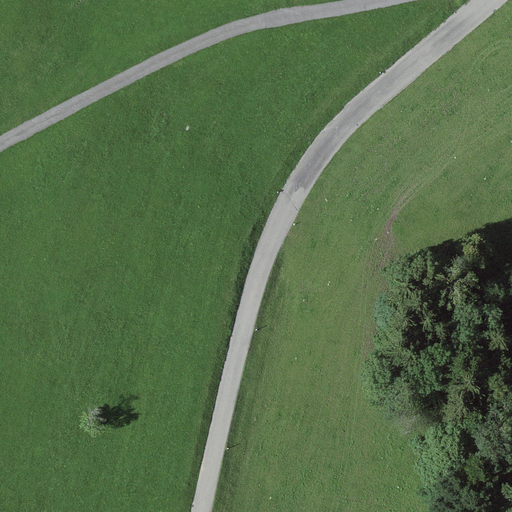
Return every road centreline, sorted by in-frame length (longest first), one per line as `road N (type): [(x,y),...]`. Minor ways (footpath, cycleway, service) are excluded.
road 1 (tertiary): [(200,511),(249,300),(287,203),(333,136),(492,0)]
road 2 (track): [(0,142),(206,33),(378,0)]
